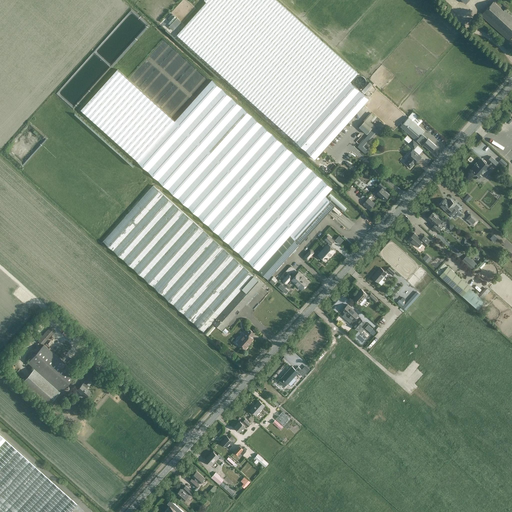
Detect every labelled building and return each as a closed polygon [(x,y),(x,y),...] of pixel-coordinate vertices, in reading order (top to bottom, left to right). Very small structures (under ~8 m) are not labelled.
[(369,99),(356,87),(355,86),(350,82),(358,73),(276,0),(204,0),(206,2),(177,34),(281,128),(315,159),(343,128),(369,99)] [(511,15),(505,9),(504,11),(493,1),(481,15),(509,41),(511,37),(511,15)] [(164,19),(174,29),(181,21),(171,12),(164,19)] [(81,110),(138,161),(177,119),(119,67),(81,110)] [(332,188),(212,80),(177,119),(138,161),(138,162),(258,270),(268,279),(300,243),(335,204),(325,196),(332,188)] [(372,85),(369,82),(361,91),(364,93),(372,85)] [(409,117),(401,126),(403,128),(417,140),(423,146),(425,145),(432,151),(436,146),(428,138),(425,142),(419,137),(425,131),(422,128),(418,125),(423,120),(413,112),(409,117)] [(367,123),(374,116),(371,113),(359,127),(361,128),(367,133),(371,128),(372,127),(367,123)] [(377,129),(375,127),(358,146),(366,153),(368,151),(362,146),(377,129)] [(418,144),(413,139),(412,140),(411,138),(409,140),(410,142),(409,143),(414,148),(418,144)] [(413,150),(406,157),(408,158),(404,162),(410,167),(417,159),(419,160),(421,157),(413,150)] [(494,167),(498,162),(491,156),(487,161),(488,161),(486,163),(481,159),(472,169),(477,173),(475,176),(479,179),(482,176),(480,174),(483,170),(485,171),(488,167),(489,168),(492,165),(494,167)] [(499,161),(505,165),(508,162),(502,157),(499,161)] [(330,173),(328,175),(342,187),(343,185),(330,173)] [(390,194),(385,190),(387,187),(381,181),(378,185),(379,186),(375,191),(377,193),(385,200),(386,199),(388,197),(387,197),(390,194)] [(204,331),(212,321),(222,330),(264,284),(153,185),(103,241),(204,331)] [(469,193),(464,198),(468,201),(473,196),(469,193)] [(369,210),(375,203),(368,197),(363,204),(369,210)] [(445,199),(440,205),(449,213),(454,207),(453,206),(456,204),(451,200),(448,202),(445,199)] [(438,225),(442,221),(432,212),(427,218),(434,225),(432,227),(437,232),(441,228),(440,226),(438,225)] [(471,213),(466,219),(474,226),(479,221),(471,213)] [(414,233),(409,239),(418,247),(422,243),(425,246),(430,240),(424,236),(421,239),(414,233)] [(498,238),(493,234),(490,238),(495,242),(498,238)] [(335,239),(340,243),(344,239),(339,235),(335,239)] [(468,240),(465,239),(464,244),(466,245),(469,247),(472,244),(468,240)] [(328,244),(319,253),(323,256),(322,257),(325,261),(330,256),(330,257),(335,251),(328,244)] [(428,263),(431,258),(426,254),(422,258),(428,263)] [(467,256),(463,261),(472,269),(477,264),(467,256)] [(440,275),(462,295),(478,309),(485,301),(483,299),(490,291),(486,287),(479,295),(470,287),(470,286),(448,266),(440,275)] [(378,282),(386,273),(380,267),(372,276),(378,282)] [(392,275),(395,272),(389,267),(386,270),(392,275)] [(290,279),(298,286),(299,285),(303,289),(309,282),(302,276),(303,276),(299,272),(293,279),(288,275),(283,280),(286,283),(290,279)] [(359,303),(367,294),(361,289),(353,298),(359,303)] [(375,302),(378,299),(370,293),(368,296),(375,302)] [(358,330),(366,321),(360,317),(357,315),(358,314),(347,304),(342,310),(353,320),(353,319),(356,322),(353,325),(358,330)] [(77,373),(68,364),(44,343),(55,331),(51,327),(38,340),(43,345),(28,362),(35,368),(22,382),(50,408),(57,400),(54,398),(77,373)] [(245,332),(237,341),(245,349),(249,345),(248,344),(253,338),(249,335),(253,331),(248,327),(244,331),(245,332)] [(20,355),(16,351),(4,364),(9,369),(20,355)] [(279,382),(284,387),(285,386),(287,384),(288,384),(298,372),(301,375),(304,371),(298,366),(295,369),(292,366),(281,378),(282,379),(279,382)] [(89,385),(97,377),(92,373),(85,381),(83,384),(82,384),(77,390),(84,396),(89,390),(86,388),(89,385)] [(256,415),(264,405),(259,400),(250,410),(256,415)] [(276,419),(283,425),(290,418),(282,411),(276,419)] [(246,428),(250,423),(245,419),(242,422),(240,421),(235,427),(240,431),(244,426),(246,428)] [(280,429),(283,426),(276,420),(273,423),(280,429)] [(0,511),(70,511),(77,504),(17,451),(0,435),(0,511)] [(226,447),(230,443),(232,444),(234,442),(232,440),(227,436),(221,442),(226,447)] [(239,445),(234,451),(238,455),(241,457),(246,451),(239,445)] [(211,465),(219,457),(213,451),(205,460),(211,465)] [(258,453),(254,457),(256,459),(254,462),(256,464),(259,461),(265,467),(269,463),(258,453)] [(229,457),(226,460),(232,466),(235,462),(229,457)] [(200,483),(204,478),(196,471),(192,476),(194,478),(193,479),(192,479),(190,481),(196,488),(199,485),(197,484),(199,482),(200,483)] [(216,472),(212,477),(220,484),(224,480),(220,476),(216,472)] [(244,476),(241,480),(244,483),(241,486),(245,489),(247,486),(251,481),(244,476)] [(233,495),(236,492),(224,480),(221,483),(233,495)] [(181,488),(176,494),(184,501),(190,494),(190,495),(193,492),(186,485),(183,488),(184,489),(183,490),(181,488)] [(183,511),(184,511),(170,500),(168,504),(170,506),(164,511),(183,511)]
